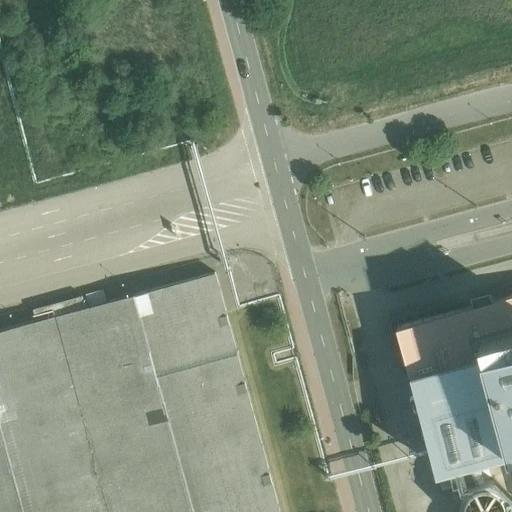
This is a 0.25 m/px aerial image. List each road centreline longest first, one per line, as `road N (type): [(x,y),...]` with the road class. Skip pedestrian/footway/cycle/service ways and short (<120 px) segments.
road 1 (tertiary): [(370,511),(283,188)]
road 2 (residential): [(283,188),(0,264)]
road 3 (residential): [(276,164),(511,99)]
road 4 (tertiary): [(276,164),(233,0)]
